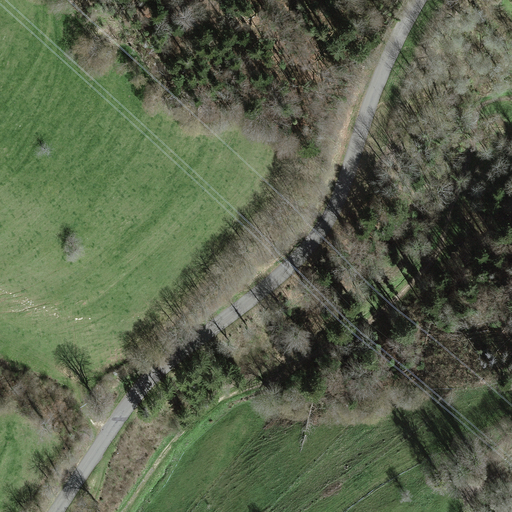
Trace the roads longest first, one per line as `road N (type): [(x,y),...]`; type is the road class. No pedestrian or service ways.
road 1 (unclassified): [(418,0),(314,241),(144,385),(55,511)]
road 2 (track): [(511,97),(481,105),(447,232),(416,280),(308,360),(200,412),(124,511)]
